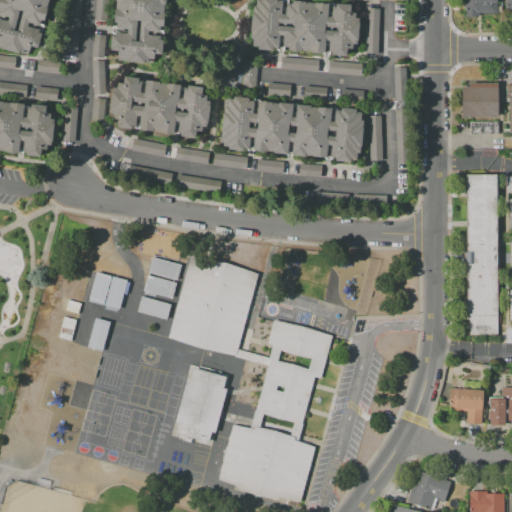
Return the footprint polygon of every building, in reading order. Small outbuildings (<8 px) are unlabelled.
[(49,0),(44,21),(41,21),(40,26),(28,23),(27,27),(39,30),(38,33),(41,33),(38,47),(30,45),(28,55),(0,47),(0,19),(7,21),(8,17),(0,14),(0,0),(49,0)] [(79,0),(67,0),(67,28),(79,28),(79,0)] [(106,20),(106,0),(94,0),(94,20),(106,20)] [(114,32),(126,33),(127,29),(116,28),(116,23),(113,22),(114,9),(115,9),(115,0),(165,0),(165,5),(163,5),(163,13),(164,13),(162,27),(160,26),(159,32),(148,31),(147,35),(159,36),(159,39),(162,39),(161,55),(154,54),(153,59),(148,59),(148,63),(118,60),(119,56),(117,55),(117,50),(110,50),(111,35),(114,35),(114,32)] [(255,0),(282,0),(281,14),(285,14),(286,3),(290,4),(290,1),(328,3),(327,17),(331,17),(332,4),(350,5),(350,12),(356,12),(356,18),(358,18),(356,49),(347,49),(347,54),(330,53),(331,51),(328,51),(328,41),(325,41),(324,53),(287,50),(287,47),(282,47),(283,36),(280,35),(279,48),(272,47),(271,50),(257,49),(257,48),(252,47),(252,39),(249,39),(252,6),(255,6),(255,0)] [(495,0),(495,13),(478,13),(478,16),(465,16),(465,0),(495,0)] [(511,0),(503,0),(504,10),(511,10),(511,0)] [(377,8),(365,8),(365,53),(377,53),(377,8)] [(77,31),(65,31),(64,53),(76,53),(77,31)] [(91,56),(103,57),(103,35),(91,34),(91,56)] [(0,67),(13,69),(14,57),(0,54),(0,67)] [(317,61),(280,56),(279,67),(316,72),(317,61)] [(243,59),(256,60),(255,92),(241,92),(243,59)] [(104,93),(103,60),(91,60),(92,93),(104,93)] [(327,74),(360,74),(360,62),(327,61),(327,74)] [(405,67),(393,67),(392,100),(404,100),(405,67)] [(117,82),(122,83),(124,76),(138,78),(138,80),(141,81),(140,93),(143,93),(145,80),(159,82),(159,83),(165,84),(165,83),(180,85),(178,98),(182,98),(183,87),(186,88),(187,85),(202,87),(201,95),(207,96),(206,101),(211,101),(207,127),(202,126),(201,132),(195,131),(194,138),(179,136),(180,135),(176,134),(178,122),(175,121),(173,134),(138,128),(140,116),(136,116),(135,126),(131,126),(131,129),(116,127),(117,119),(112,118),(113,113),(109,113),(113,87),(116,88),(117,82)] [(266,95),(288,96),(289,83),(266,83),(266,95)] [(461,116),(461,87),(469,87),(469,83),(496,83),(496,116),(461,116)] [(55,100),(57,89),(35,85),(33,97),(55,100)] [(221,146),(222,138),(220,138),(223,106),(225,106),(226,98),(233,99),(233,96),(248,98),(248,101),(254,101),(253,113),(256,114),(257,101),(272,102),(272,103),(278,104),(278,102),(291,104),(291,105),(292,105),(291,117),(295,117),(296,104),(310,106),(310,107),(316,108),(317,107),(332,108),(330,121),(333,121),(334,110),(340,110),(340,107),(355,109),(355,112),(361,112),(361,116),(363,116),(360,152),(357,152),(356,160),(349,159),(349,162),(335,160),(335,158),(329,157),(331,145),(327,145),(326,157),(305,155),(305,156),(291,154),(292,142),(289,141),(287,154),(273,152),(273,151),(252,149),(254,137),(250,137),(249,149),(243,148),(243,151),(227,149),(228,147),(221,146)] [(0,100),(3,101),(2,102),(10,103),(10,101),(24,103),(23,117),(26,118),(27,106),(31,107),(31,105),(46,107),(45,113),(50,113),(49,119),(54,119),(51,146),(47,145),(46,150),(41,150),(40,156),(25,154),(25,151),(22,150),(23,141),(19,141),(17,153),(0,151),(0,100)] [(74,141),(75,107),(63,107),(62,141),(74,141)] [(395,163),(407,163),(406,108),(394,109),(395,163)] [(368,160),(380,160),(379,115),(367,116),(368,160)] [(469,134),(496,133),(496,121),(469,122),(469,134)] [(163,155),(164,143),(131,139),(130,151),(163,155)] [(173,158),(205,164),(208,152),(175,146),(173,158)] [(211,165),(244,168),(245,156),(212,154),(211,165)] [(255,171),(281,173),(282,161),(256,159),(255,171)] [(297,175),(320,176),(320,165),(298,164),(297,175)] [(219,181),(176,173),(174,185),(217,193),(219,181)] [(466,175),(498,175),(498,335),(469,335),(469,315),(466,315),(466,175)] [(168,337),(189,256),(224,263),(257,274),(236,355),(200,349),(168,337)] [(147,273),(151,257),(181,265),(177,280),(147,273)] [(87,302),(95,272),(110,276),(102,306),(87,302)] [(170,298),(142,291),(147,275),(175,283),(170,298)] [(111,276),(127,280),(119,310),(104,306),(111,276)] [(141,297),(170,304),(166,320),(137,312),(141,297)] [(75,320),(70,341),(58,337),(64,317),(75,320)] [(94,318),(109,322),(102,351),(87,347),(94,318)] [(297,442),(314,446),(299,502),(278,497),(277,501),(237,490),(238,486),(217,481),(232,425),(250,429),(255,411),(273,345),(267,344),(273,320),(332,336),(320,378),(314,377),(301,423),(302,424),(297,442)] [(189,365),(199,368),(199,366),(221,372),(220,373),(227,375),(224,388),(226,389),(214,433),(211,432),(208,442),(175,433),(178,423),(174,422),(189,365)] [(511,386),(511,420),(505,420),(505,425),(489,425),(489,398),(501,397),(501,386),(511,386)] [(483,391),(480,424),(465,423),(466,411),(448,410),(449,388),(483,391)] [(406,502),(417,470),(450,483),(444,501),(434,498),(430,510),(406,502)] [(504,511),(468,511),(468,491),(487,491),(487,494),(504,494),(504,511)]
